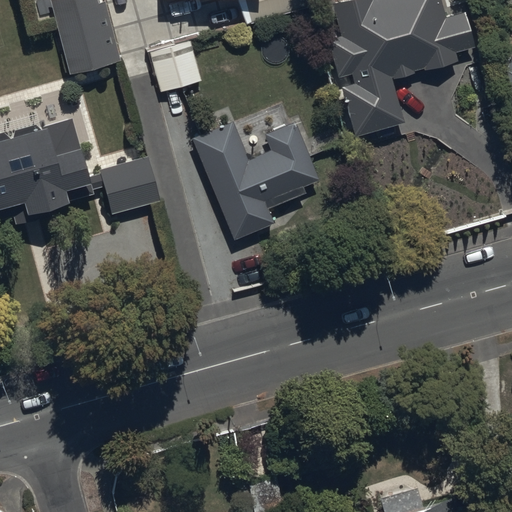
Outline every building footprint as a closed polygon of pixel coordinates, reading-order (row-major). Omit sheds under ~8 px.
[(103,0),(52,0),(48,1),(67,77),(119,64),(103,0)] [(159,0),(160,1),(235,2),(245,26),(308,9),(305,0),(159,0)] [(353,137),(403,125),(391,81),(414,75),(413,72),(422,70),(423,73),(456,64),(454,54),(473,48),(464,13),(444,18),(438,0),(347,0),(331,4),(340,38),(328,42),(337,77),(350,74),(353,86),(340,89),(353,137)] [(190,42),(149,53),(160,93),(200,83),(190,42)] [(511,59),(500,63),(511,104),(511,59)] [(0,220),(12,218),(14,226),(41,218),(40,213),(67,206),(66,203),(90,197),(78,152),(80,152),(71,119),(40,128),(41,131),(35,133),(33,126),(0,134),(0,220)] [(232,122),(190,139),(233,241),(273,224),(267,211),(304,195),(301,188),(318,181),(293,122),(264,135),(270,150),(254,157),(245,153),(232,122)] [(146,157),(98,170),(111,215),(158,202),(146,157)] [(448,511),(446,500),(421,506),(416,489),(380,498),(383,511),(448,511)]
